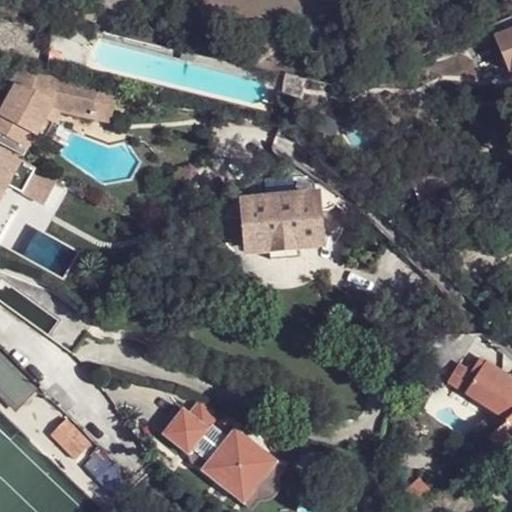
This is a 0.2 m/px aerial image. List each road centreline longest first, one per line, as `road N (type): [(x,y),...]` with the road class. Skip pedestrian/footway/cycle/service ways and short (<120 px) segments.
road 1 (residential): [(511,349),(358,197),(283,143)]
road 2 (residential): [(0,313),(67,366),(136,458)]
